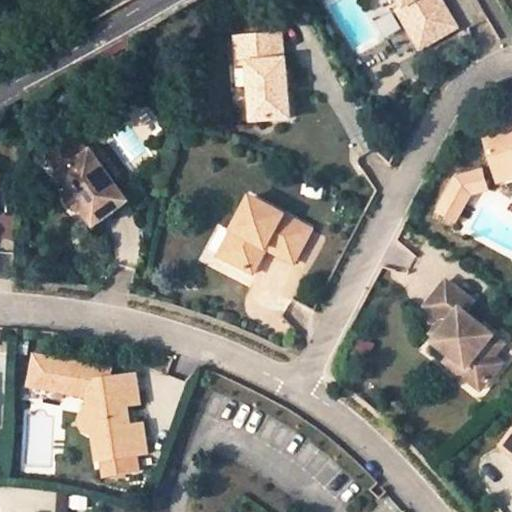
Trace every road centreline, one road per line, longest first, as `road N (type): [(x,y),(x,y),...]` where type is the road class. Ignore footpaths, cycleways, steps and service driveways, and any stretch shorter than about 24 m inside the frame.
road 1 (residential): [(301,383),(448,102),(479,71),(511,60)]
road 2 (residential): [(301,383),(181,333),(56,303),(0,303)]
road 3 (unclassified): [(168,0),(0,92)]
road 4 (residential): [(442,511),(354,422),(301,383)]
